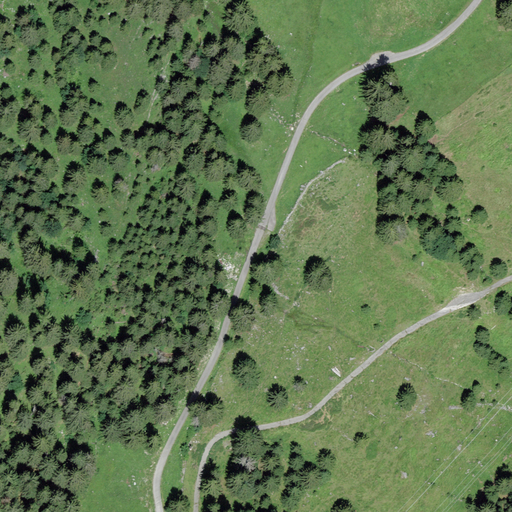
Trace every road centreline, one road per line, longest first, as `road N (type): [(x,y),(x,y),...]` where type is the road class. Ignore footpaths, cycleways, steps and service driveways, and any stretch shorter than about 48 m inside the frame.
road 1 (unclassified): [(159,511),(163,456),(217,353),(303,125),(345,79),(435,41),(476,0)]
road 2 (track): [(195,511),(215,438),(307,415),(394,338),(511,277)]
